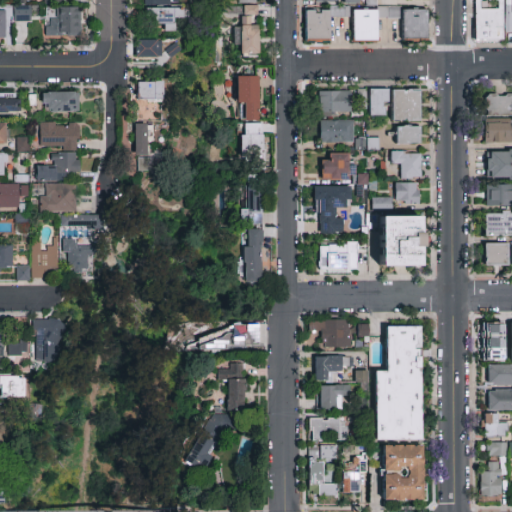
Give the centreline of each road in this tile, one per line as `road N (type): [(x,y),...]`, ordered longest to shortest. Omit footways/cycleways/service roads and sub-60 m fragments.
road 1 (tertiary): [(455,511),(453,0)]
road 2 (residential): [(286,511),(285,0)]
road 3 (residential): [(105,208),(115,155),(114,0)]
road 4 (residential): [(455,297),(285,298)]
road 5 (residential): [(453,64),(285,65)]
